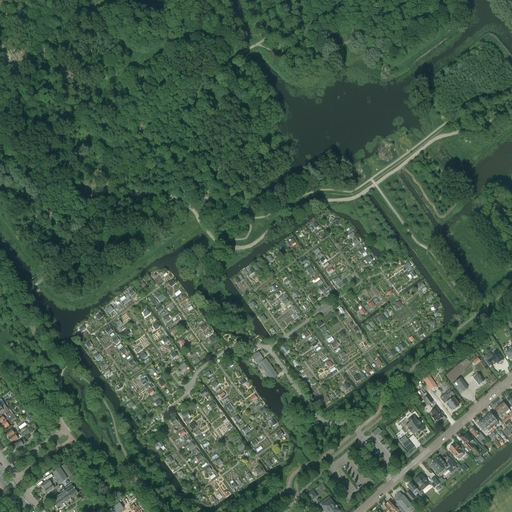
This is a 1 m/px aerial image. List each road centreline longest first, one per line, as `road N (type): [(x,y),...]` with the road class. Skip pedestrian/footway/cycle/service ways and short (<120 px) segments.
road 1 (unknown): [(0,139),(19,173),(40,188),(159,174),(219,243),(236,249),(259,242),(313,200),(360,194),(440,135),(484,124),(511,101)]
road 2 (residential): [(358,511),(511,378)]
